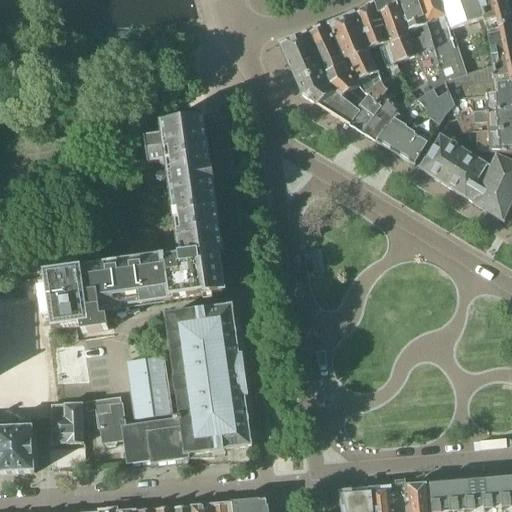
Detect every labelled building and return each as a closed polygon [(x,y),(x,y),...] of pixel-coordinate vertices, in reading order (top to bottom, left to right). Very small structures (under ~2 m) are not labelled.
[(408,33),(396,0),(383,0),(373,6),(397,65),(415,58),(417,58),(411,42),(410,42),(408,33)] [(425,21),(419,0),(396,0),(408,33),(422,29),(424,35),(421,36),(421,37),(421,40),(411,42),(417,58),(415,58),(417,66),(427,83),(426,84),(427,87),(447,86),(446,83),(438,59),(437,59),(426,20),(425,21)] [(475,0),(419,0),(425,21),(426,20),(437,59),(438,59),(446,83),(467,77),(467,75),(452,32),(474,23),(476,22),(479,22),(481,32),(488,68),(489,69),(494,68),(492,61),(487,33),(483,21),(478,6),(475,0)] [(511,16),(507,0),(498,0),(478,6),(483,21),(487,33),(511,26),(511,16)] [(397,65),(373,6),(354,17),(367,52),(368,51),(379,48),(387,69),(397,65)] [(367,52),(354,17),(329,28),(330,28),(346,74),(350,81),(353,79),(358,83),(379,73),(378,72),(368,51),(367,52)] [(511,57),(511,26),(487,33),(492,61),(511,57)] [(350,81),(346,74),(330,28),(306,37),(319,71),(318,72),(323,87),(325,90),(331,93),(333,92),(342,98),(349,93),(359,86),(358,83),(353,79),(350,81)] [(306,37),(280,46),(302,98),(316,106),(331,93),(325,90),(323,87),(318,72),(319,71),(306,37)] [(380,107),(360,133),(377,144),(386,130),(388,131),(410,95),(426,84),(427,83),(417,66),(415,58),(397,65),(387,69),(379,48),(368,51),(378,72),(379,73),(381,83),(386,90),(376,103),(380,107)] [(511,86),(511,57),(492,61),(494,68),(489,69),(488,68),(467,75),(467,77),(446,83),(447,86),(450,96),(452,102),(499,98),(497,89),(511,86)] [(381,83),(379,73),(358,83),(359,86),(365,95),(367,93),(381,83)] [(376,103),(386,90),(381,83),(367,93),(376,103)] [(511,110),(511,86),(497,89),(499,98),(452,102),(455,110),(452,112),(455,120),(502,115),(502,111),(511,110)] [(341,98),(342,98),(333,92),(331,93),(316,106),(349,127),(358,112),(361,109),(359,108),(357,111),(341,98)] [(434,92),(418,103),(427,113),(428,114),(425,118),(441,128),(447,119),(452,112),(455,110),(452,102),(450,96),(440,101),(434,92)] [(349,93),(342,98),(341,98),(357,111),(359,108),(363,103),(349,93)] [(380,107),(376,103),(367,93),(365,95),(367,98),(363,103),(359,108),(361,109),(358,112),(349,127),(360,133),(380,107)] [(424,116),(427,113),(418,103),(410,95),(388,131),(386,130),(377,144),(385,149),(396,156),(414,126),(424,116)] [(511,133),(511,110),(502,111),(502,115),(455,120),(462,135),(475,135),(476,135),(476,134),(491,133),(511,133)] [(425,118),(424,116),(414,126),(396,156),(415,168),(440,128),(425,118)] [(81,270),(44,275),(45,279),(46,289),(47,293),(50,315),(50,319),(52,332),(75,329),(77,329),(81,328),(82,336),(109,332),(109,331),(107,319),(106,311),(113,310),(117,309),(139,306),(143,305),(224,294),(224,293),(221,274),(218,255),(222,255),(224,254),(222,242),(223,242),(223,239),(222,239),(220,230),(221,230),(221,227),(220,228),(219,219),(220,219),(219,216),(218,216),(217,207),(218,207),(218,204),(217,204),(215,195),(217,195),(216,192),(215,193),(214,184),(215,183),(213,170),(212,170),(205,119),(200,120),(161,125),(163,139),(144,141),(148,167),(161,165),(162,169),(167,168),(168,176),(167,176),(167,179),(168,179),(169,187),(168,187),(169,190),(170,190),(171,199),(170,199),(170,202),(171,202),(173,211),(172,211),(172,213),(173,213),(174,223),(174,225),(175,225),(176,234),(175,234),(175,237),(176,237),(177,246),(177,248),(178,248),(179,257),(178,257),(178,259),(166,261),(166,259),(161,260),(161,261),(83,272),(83,270),(81,270)] [(511,133),(491,133),(476,134),(476,135),(475,135),(475,144),(476,152),(489,153),(489,154),(511,157),(511,133)] [(488,165),(464,151),(441,136),(419,170),(434,180),(439,183),(467,201),(471,204),(480,189),(475,186),(488,165)] [(511,163),(495,156),(480,189),(471,204),(504,224),(511,206),(511,163)] [(306,262),(307,273),(323,271),(321,252),(305,253),(306,262)] [(25,295),(24,287),(14,288),(15,296),(25,295)] [(234,332),(231,311),(232,311),(232,308),(166,318),(175,381),(165,383),(162,363),(147,365),(145,346),(129,348),(132,367),(129,367),(137,420),(170,415),(167,396),(177,394),(181,420),(174,421),(175,424),(131,430),(130,425),(124,426),(126,443),(129,466),(153,462),(153,465),(188,460),(188,458),(223,453),(223,452),(248,448),(248,449),(252,448),(251,445),(250,445),(247,422),(248,422),(248,420),(247,420),(244,398),(247,397),(247,394),(246,394),(241,360),(242,360),(242,357),(238,358),(235,336),(236,336),(236,332),(234,332)] [(103,401),(102,402),(86,404),(87,413),(104,411),(103,401)] [(82,405),(52,406),(53,444),(84,445),(83,423),(82,405)] [(126,443),(124,426),(122,408),(112,409),(113,417),(96,420),(98,431),(101,431),(104,446),(108,450),(116,449),(118,444),(126,443)] [(0,475),(34,474),(32,424),(20,424),(20,429),(0,430),(0,475)] [(511,511),(511,479),(445,485),(424,487),(426,511),(511,511)] [(426,511),(424,487),(407,489),(409,511),(426,511)] [(409,511),(407,489),(385,490),(369,491),(344,494),(343,493),(339,498),(339,499),(340,499),(342,511),(409,511)] [(262,503),(248,504),(248,511),(267,511),(267,507),(262,503)]
